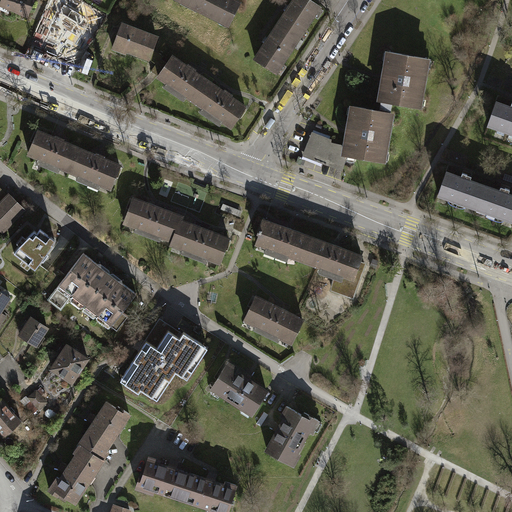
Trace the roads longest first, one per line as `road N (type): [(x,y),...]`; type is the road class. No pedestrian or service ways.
road 1 (residential): [(0,166),(165,296),(333,403)]
road 2 (tertiary): [(252,175),(511,270)]
road 3 (tertiary): [(0,70),(252,175)]
road 4 (residential): [(358,0),(252,175)]
